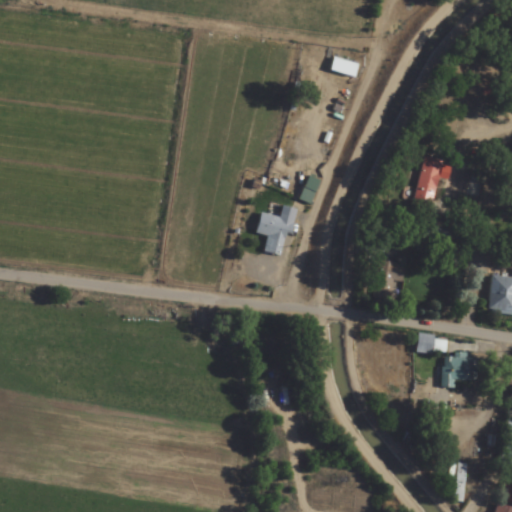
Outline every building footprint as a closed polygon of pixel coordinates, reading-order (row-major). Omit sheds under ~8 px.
[(478,82),(465,82),(465,93),(478,93),(478,82)] [(504,156),(498,173),(511,177),(511,144),(507,156),(504,156)] [(261,186),(281,195),(296,161),(277,152),(261,186)] [(439,161),(421,157),(413,191),(406,189),(403,203),(428,208),(439,161)] [(472,182),(481,183),(482,172),(473,172),(472,182)] [(294,199),(306,205),(319,179),(307,173),(294,199)] [(291,210),(279,207),(277,218),(256,214),(252,234),(264,236),(261,253),(281,258),(291,210)] [(380,253),(380,240),(361,240),(361,253),(380,253)] [(389,282),(400,282),(400,264),(374,263),(372,301),(388,302),(389,282)] [(511,304),(511,277),(487,276),(484,313),(511,315),(511,304)] [(441,356),(443,339),(413,336),(411,352),(441,356)] [(468,356),(438,356),(438,389),(450,389),(450,381),(468,381),(468,356)] [(511,465),(511,420),(503,419),(496,463),(511,465)] [(450,502),(459,503),(463,465),(454,464),(450,502)]
